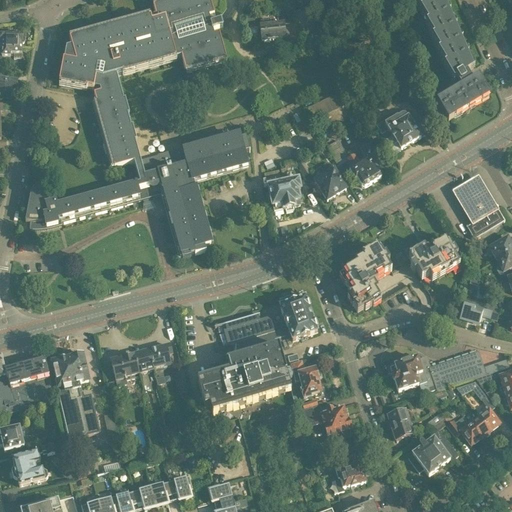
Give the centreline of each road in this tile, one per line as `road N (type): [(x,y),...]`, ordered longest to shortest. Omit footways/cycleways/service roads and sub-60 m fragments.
road 1 (secondary): [(10,338),(268,267),(310,248)]
road 2 (residential): [(0,267),(52,6)]
road 3 (secondary): [(310,248),(482,147)]
road 4 (residential): [(395,511),(342,338)]
road 5 (residential): [(511,346),(419,318),(342,338)]
